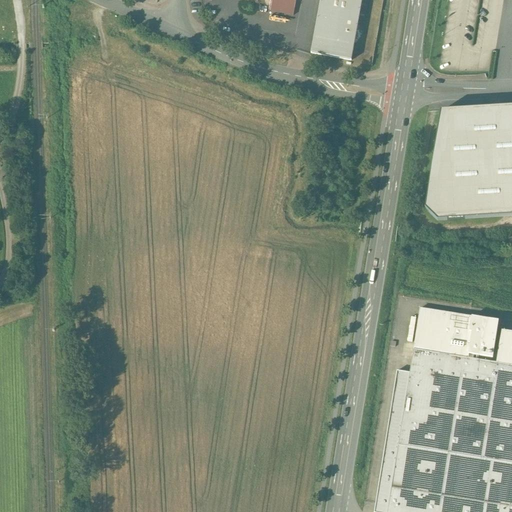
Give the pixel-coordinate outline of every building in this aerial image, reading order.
[(296,2),(282,0),(271,0),(269,11),(293,16),(296,2)] [(362,0),(320,0),(311,54),(351,61),(362,0)] [(511,107),(440,112),(425,209),(438,222),(511,216),(511,107)] [(471,317),(420,309),(413,350),(414,351),(473,360),(473,355),(466,354),(471,317)] [(498,321),(472,317),(471,317),(466,354),(473,355),(492,358),(498,321)] [(511,332),(501,331),(496,364),(511,366),(511,332)] [(473,360),(414,351),(409,379),(387,511),(511,511),(511,366),(496,364),(473,360)] [(387,511),(409,379),(405,378),(406,373),(398,372),(374,511),(387,511)]
